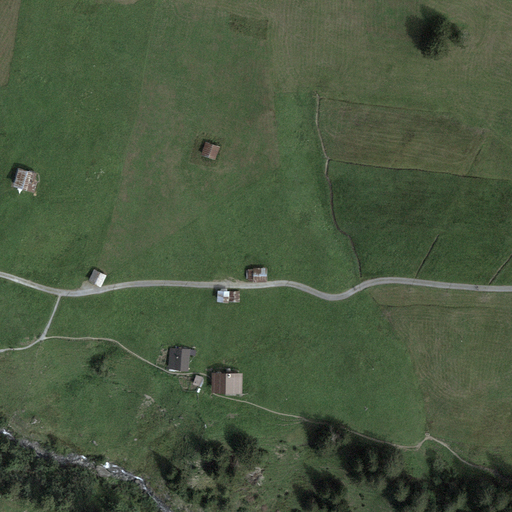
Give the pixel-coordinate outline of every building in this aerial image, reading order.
[(207,143),(203,154),(214,158),(218,147),(207,143)] [(34,189),(36,182),(32,181),(34,174),(20,170),(16,184),(27,187),(27,189),(29,190),(30,188),(34,189)] [(250,269),(249,279),(264,280),(264,270),(250,269)] [(96,271),(91,280),(100,285),(104,276),(96,271)] [(219,291),(218,300),(227,300),(228,291),(219,291)] [(230,292),(229,300),(238,300),(238,292),(230,292)] [(171,349),(170,366),(185,367),(187,353),(189,354),(189,349),(186,349),(186,351),(171,349)] [(216,375),(215,389),(238,390),(239,381),(236,380),(236,373),(234,373),(233,375),(228,375),(228,373),(226,372),(226,375),(216,375)]
